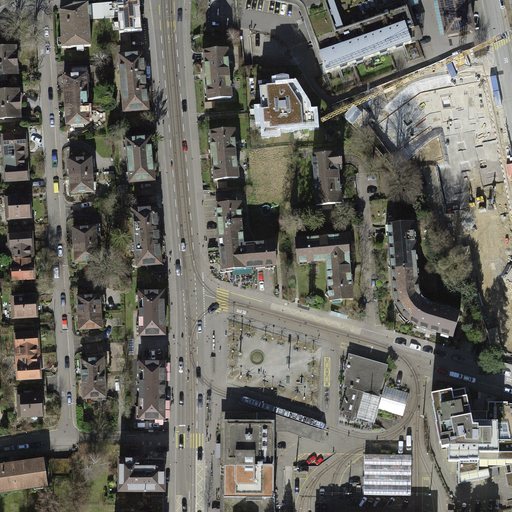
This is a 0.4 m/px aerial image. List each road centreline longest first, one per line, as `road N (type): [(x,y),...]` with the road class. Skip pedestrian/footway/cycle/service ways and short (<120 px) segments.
road 1 (residential): [(0,444),(64,437),(38,0)]
road 2 (residential): [(511,382),(189,293)]
road 3 (secondary): [(166,0),(189,293)]
road 4 (secondary): [(191,354),(180,381),(179,439),(180,477),(192,497)]
road 5 (secondary): [(192,497),(191,354)]
